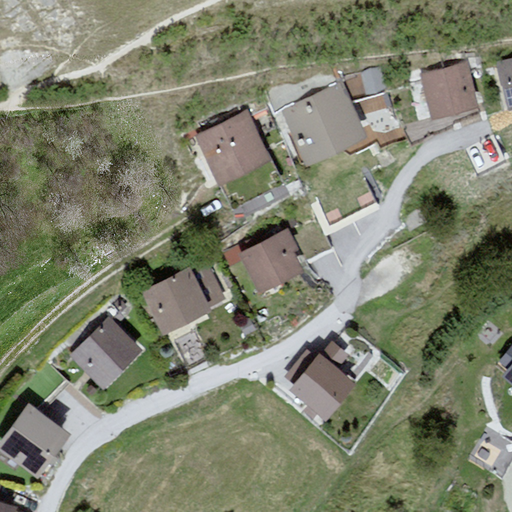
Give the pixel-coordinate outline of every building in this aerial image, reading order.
[(469,57),(422,74),(437,117),(484,101),(469,57)] [(383,69),(363,76),(368,94),(389,88),(383,69)] [(291,107),(314,163),(376,138),(353,82),(291,107)] [(248,111),(200,137),(226,186),(274,161),(248,111)] [(292,230),(242,254),(262,295),(312,271),(292,230)] [(202,263),(145,291),(166,334),(223,306),(202,263)] [(110,319),(72,357),(107,392),(146,354),(110,319)] [(327,353),(293,391),(330,424),(365,386),(327,353)] [(33,405),(0,446),(0,453),(38,483),(75,438),(33,405)] [(20,511),(22,509),(0,502),(0,511),(20,511)]
